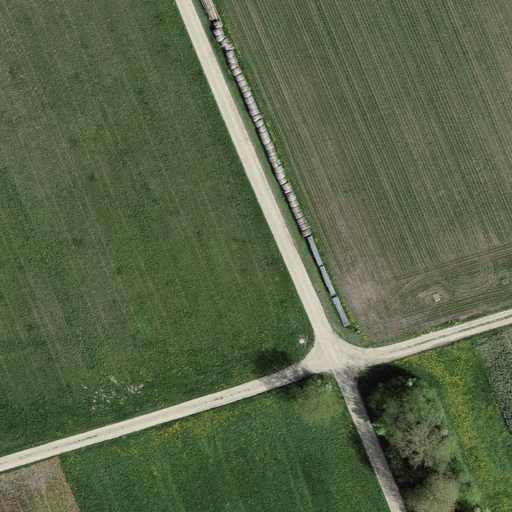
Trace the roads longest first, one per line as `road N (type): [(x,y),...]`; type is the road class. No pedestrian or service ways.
road 1 (track): [(398,511),(183,0)]
road 2 (track): [(0,462),(511,310)]
